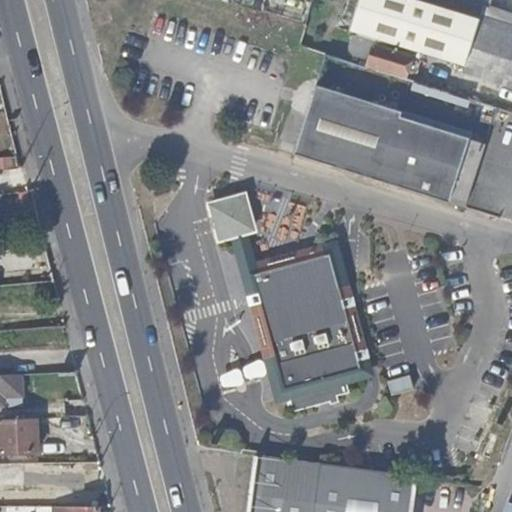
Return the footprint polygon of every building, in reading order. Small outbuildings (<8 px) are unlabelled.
[(476,16),(423,0),(326,0),(321,18),(359,31),(392,42),(434,56),(461,64),(476,16)] [(511,87),(511,14),(480,4),(476,16),(461,64),(459,70),(511,87)] [(410,53),(390,47),(392,42),(359,31),(351,35),(347,47),(353,53),(368,58),(367,66),(403,78),(410,53)] [(463,209),(484,144),(439,131),(389,115),(391,110),(372,105),(316,87),(315,90),(311,89),(306,107),(291,156),(343,172),(392,186),(463,209)] [(358,381),(336,293),(326,251),(250,270),(241,236),(251,234),(242,200),(209,208),(218,242),(232,238),(245,289),(256,333),(274,403),(281,401),(280,406),(281,407),(283,413),(286,414),(288,418),(298,415),(327,408),(327,411),(337,407),(337,403),(349,400),(348,397),(354,396),(351,386),(347,387),(346,385),(358,381)] [(357,338),(335,249),(326,251),(336,293),(358,381),(368,379),(357,338)] [(62,345),(63,330),(28,328),(27,343),(62,345)] [(0,401),(24,400),(23,377),(0,378),(0,401)] [(0,455),(37,455),(36,421),(7,422),(0,422),(0,455)] [(406,511),(411,476),(372,471),(303,463),(255,457),(248,511),(406,511)] [(0,494),(0,506),(60,507),(59,493),(0,494)]
